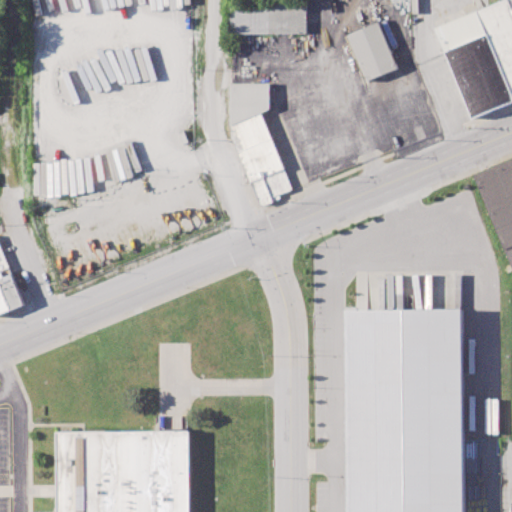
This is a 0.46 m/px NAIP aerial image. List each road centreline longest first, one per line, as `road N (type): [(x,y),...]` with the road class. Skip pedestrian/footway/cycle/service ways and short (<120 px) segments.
road 1 (secondary): [(0,342),(511,133)]
road 2 (residential): [(14,0),(14,221),(54,321)]
road 3 (tertiary): [(262,239),(290,332),(291,511)]
road 4 (residential): [(217,0),(222,130),(262,239)]
